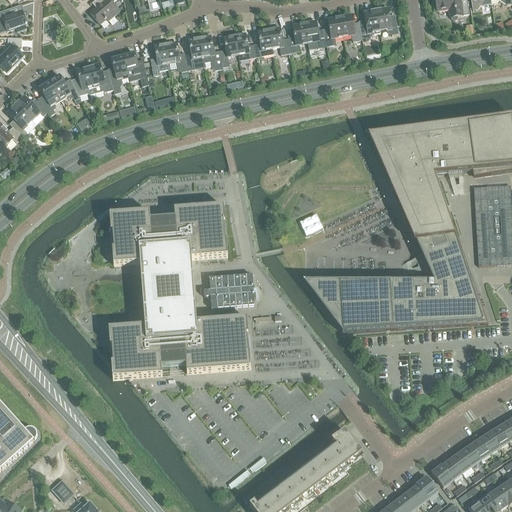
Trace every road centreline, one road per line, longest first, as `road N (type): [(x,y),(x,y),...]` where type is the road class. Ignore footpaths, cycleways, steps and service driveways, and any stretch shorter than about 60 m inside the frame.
road 1 (secondary): [(0,227),(72,169),(129,143),(424,75)]
road 2 (secondary): [(422,64),(126,134),(65,160),(0,209)]
road 3 (secondary): [(100,449),(0,316)]
road 4 (residential): [(204,9),(285,13),(353,0)]
road 5 (secondary): [(0,346),(100,449)]
road 6 (residential): [(511,393),(392,472)]
